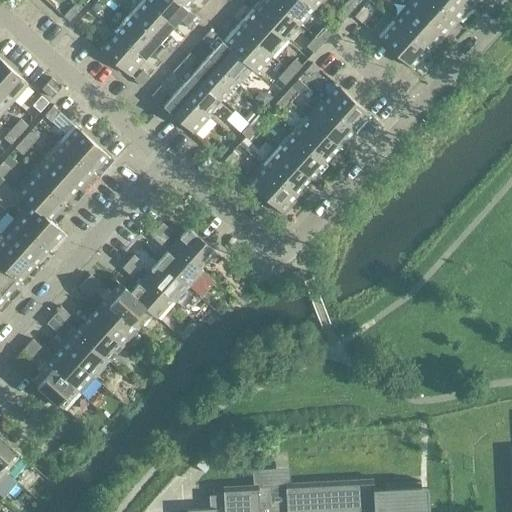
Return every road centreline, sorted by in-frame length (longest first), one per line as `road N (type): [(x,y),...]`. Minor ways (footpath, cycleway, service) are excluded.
road 1 (residential): [(170,162),(264,248),(298,246),(507,0)]
road 2 (residential): [(0,351),(170,162)]
road 3 (residential): [(0,6),(170,162)]
